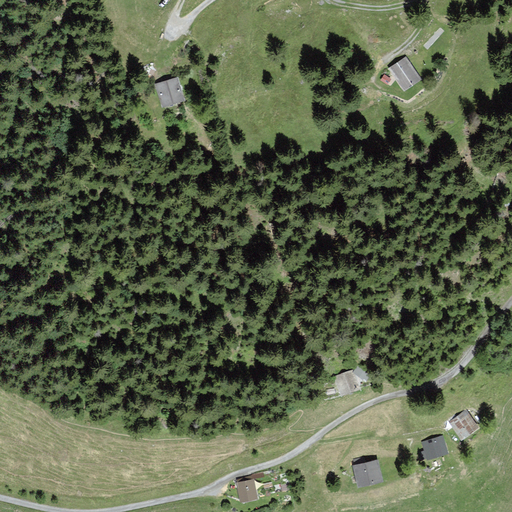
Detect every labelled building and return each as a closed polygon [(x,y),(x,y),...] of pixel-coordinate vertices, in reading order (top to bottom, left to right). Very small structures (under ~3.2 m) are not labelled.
[(418,80),(402,56),(384,68),(400,92),(418,80)] [(178,78),(156,84),(162,107),(184,101),(178,78)] [(354,390),(348,371),(331,377),(337,396),(354,390)] [(475,429),(464,412),(447,422),(458,440),(475,429)] [(445,455),(441,438),(421,443),(425,459),(445,455)] [(379,483),(375,462),(350,466),(354,487),(379,483)] [(253,501),(250,481),(234,483),(236,503),(253,501)]
